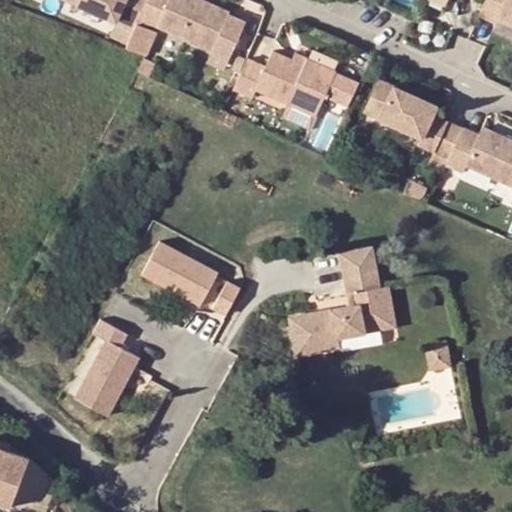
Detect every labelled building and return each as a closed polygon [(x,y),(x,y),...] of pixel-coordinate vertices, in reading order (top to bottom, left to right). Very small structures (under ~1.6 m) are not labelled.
[(76,0),(134,26),(139,15),(146,0),(76,0)] [(149,19),(211,46),(210,48),(227,56),(244,17),(227,9),(228,7),(211,0),(146,0),(139,15),(134,26),(127,43),(144,51),(155,28),(146,24),(149,19)] [(511,24),(511,0),(487,0),(481,15),(497,22),(499,18),(511,24)] [(227,56),(210,48),(206,58),(223,65),(227,56)] [(349,106),(359,83),(335,72),(335,70),(307,57),(304,64),(293,59),(274,50),(267,64),(248,56),(234,87),(253,96),(257,87),(315,113),(324,94),(349,106)] [(293,59),(304,64),(307,57),(296,52),(293,59)] [(384,103),(379,115),(421,135),(418,142),(450,158),(464,127),(434,113),(439,102),(380,75),(370,96),(384,103)] [(364,108),(379,115),(384,103),(370,96),(364,108)] [(511,139),(483,126),(480,134),(464,127),(450,158),(448,163),(463,169),(468,158),(511,177),(511,139)] [(219,273),(160,243),(143,277),(203,307),(219,273)] [(358,307),(287,323),(295,360),(338,350),(337,342),(382,332),(374,291),(378,291),(370,251),(338,257),(347,297),(356,295),(358,307)] [(242,289),(228,282),(214,309),(227,316),(242,289)] [(378,291),(374,291),(382,332),(396,329),(388,289),(378,291)] [(129,336),(102,322),(95,337),(109,343),(78,402),(112,419),(142,360),(122,349),(129,336)] [(450,365),(447,341),(427,344),(430,369),(437,368),(450,365)] [(0,446),(0,501),(30,511),(43,511),(55,480),(30,458),(0,446)]
